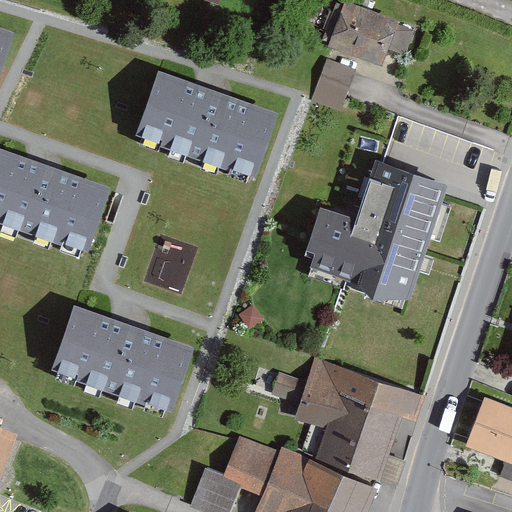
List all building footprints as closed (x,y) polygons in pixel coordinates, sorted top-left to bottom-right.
[(188,0),(212,8),(215,0),(188,0)] [(344,0),(329,42),(384,62),(391,42),(409,48),(418,22),(358,0),(344,0)] [(0,33),(0,70),(12,37),(0,33)] [(356,67),(326,56),(311,99),(341,110),(356,67)] [(155,61),(131,131),(253,174),(278,104),(155,61)] [(448,172),(377,147),(355,211),(321,199),(307,240),(317,243),(307,273),(402,305),(448,172)] [(0,155),(0,232),(80,261),(105,192),(0,155)] [(66,308),(42,377),(164,420),(189,351),(66,308)] [(378,478),(399,419),(418,425),(429,397),(317,356),(296,415),(324,425),(313,454),(378,478)] [(280,370),(272,395),(299,403),(306,378),(280,370)] [(511,413),(480,403),(463,452),(504,465),(499,480),(511,484),(511,413)] [(0,418),(0,465),(17,425),(0,418)] [(363,511),(375,484),(280,445),(279,449),(241,433),(224,475),(207,468),(193,504),(213,511),(231,511),(243,485),(263,493),(255,511),(363,511)]
